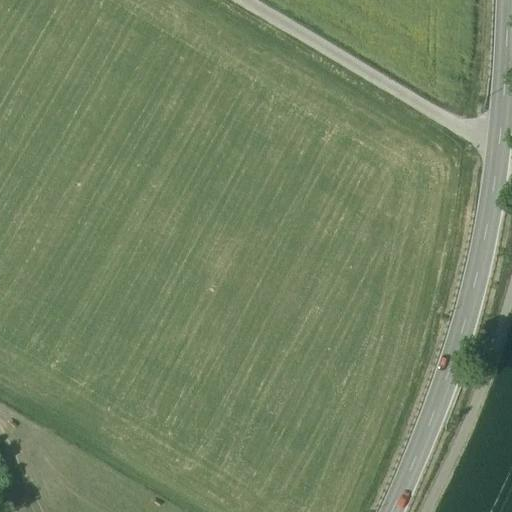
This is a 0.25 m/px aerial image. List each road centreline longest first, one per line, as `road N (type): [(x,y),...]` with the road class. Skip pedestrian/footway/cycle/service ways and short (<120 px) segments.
road 1 (primary): [(390,511),(453,360),(481,260),(499,136),(505,0)]
road 2 (track): [(511,139),(465,131),(243,0)]
